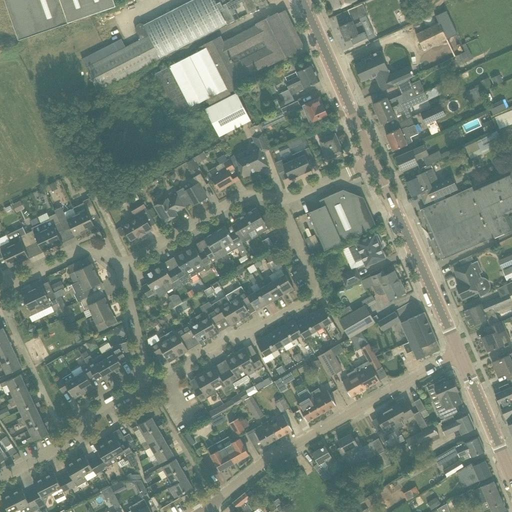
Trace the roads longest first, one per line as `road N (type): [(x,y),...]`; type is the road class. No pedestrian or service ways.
road 1 (residential): [(145,377),(175,379),(191,361),(312,298),(280,199)]
road 2 (residential): [(209,506),(276,454),(458,353)]
road 3 (tertiary): [(458,353),(372,161)]
road 4 (residential): [(0,477),(66,443),(90,415),(145,377)]
road 5 (tertiary): [(372,161),(302,0)]
road 6 (residential): [(125,268),(238,198),(280,199)]
road 7 (unclassified): [(0,286),(80,248),(125,268)]
road 8 (tertiary): [(509,471),(458,353)]
